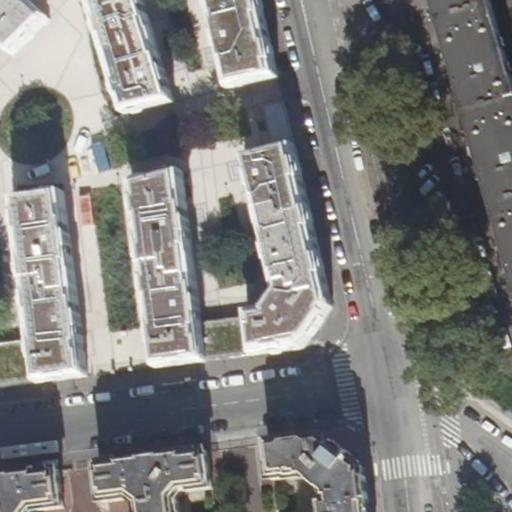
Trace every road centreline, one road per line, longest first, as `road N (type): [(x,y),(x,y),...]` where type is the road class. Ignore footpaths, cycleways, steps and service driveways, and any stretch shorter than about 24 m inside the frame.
road 1 (residential): [(385,361),(477,295),(413,54),(309,38)]
road 2 (residential): [(0,434),(390,382)]
road 3 (residential): [(385,361),(309,38)]
road 4 (residential): [(511,475),(390,382)]
road 5 (residential): [(409,511),(390,382)]
